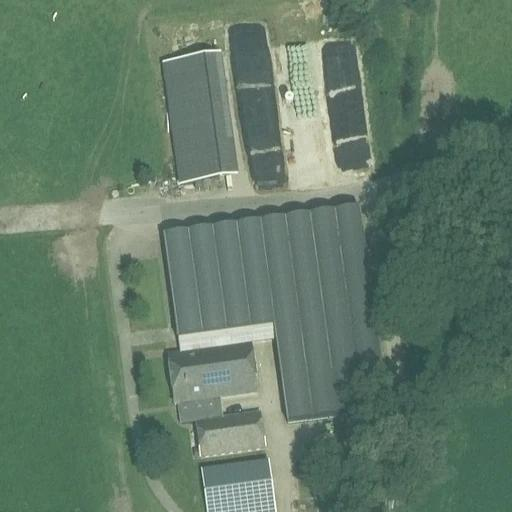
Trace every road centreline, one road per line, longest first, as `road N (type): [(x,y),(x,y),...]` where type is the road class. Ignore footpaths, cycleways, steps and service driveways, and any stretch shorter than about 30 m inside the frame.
road 1 (track): [(0,221),(361,191)]
road 2 (track): [(370,511),(397,373),(375,188)]
road 3 (unclassified): [(361,191),(511,144)]
